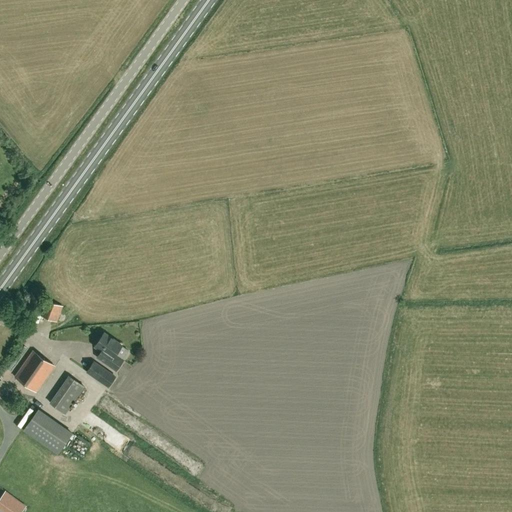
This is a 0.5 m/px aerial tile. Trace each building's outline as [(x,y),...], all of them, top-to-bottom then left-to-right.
[(56,321),(62,306),(45,300),(40,315),(56,321)] [(121,345),(104,333),(94,346),(105,354),(101,360),(116,370),(123,360),(115,354),(121,345)] [(36,392),(54,366),(32,350),(14,376),(36,392)] [(94,362),(87,372),(108,386),(115,377),(94,362)] [(69,376),(50,403),(65,413),(84,386),(69,376)] [(107,412),(115,400),(105,394),(97,405),(107,412)] [(72,433),(38,410),(24,430),(58,454),(72,433)] [(83,456),(86,448),(77,444),(74,452),(83,456)] [(20,511),(25,506),(5,492),(0,499),(0,507),(6,511),(20,511)]
